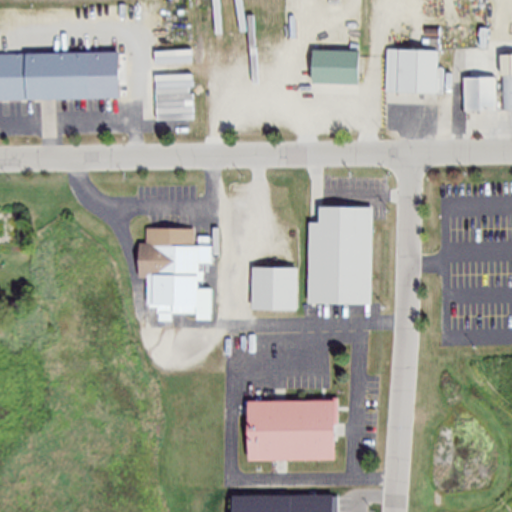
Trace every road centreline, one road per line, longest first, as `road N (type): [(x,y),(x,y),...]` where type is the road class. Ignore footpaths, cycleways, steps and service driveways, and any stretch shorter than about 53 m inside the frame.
road 1 (residential): [(0,158),(511,150)]
road 2 (residential): [(394,511),(409,153)]
